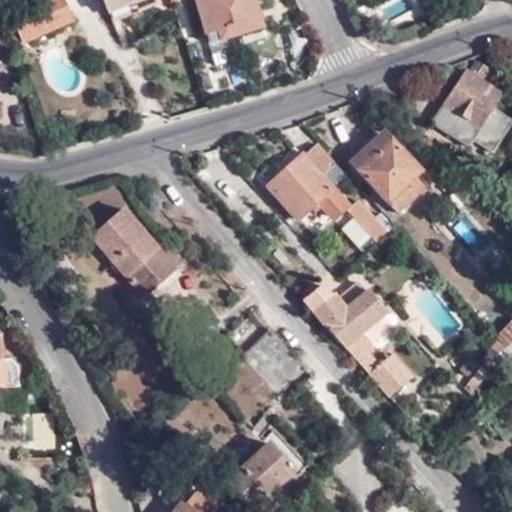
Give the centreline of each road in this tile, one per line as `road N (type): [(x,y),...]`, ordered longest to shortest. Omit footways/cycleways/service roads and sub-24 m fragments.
road 1 (residential): [(144,147),(469,511)]
road 2 (residential): [(0,262),(91,426),(110,511)]
road 3 (tertiary): [(144,147),(358,80)]
road 4 (tertiary): [(358,80),(511,24)]
road 5 (tertiary): [(0,171),(47,173),(144,147)]
